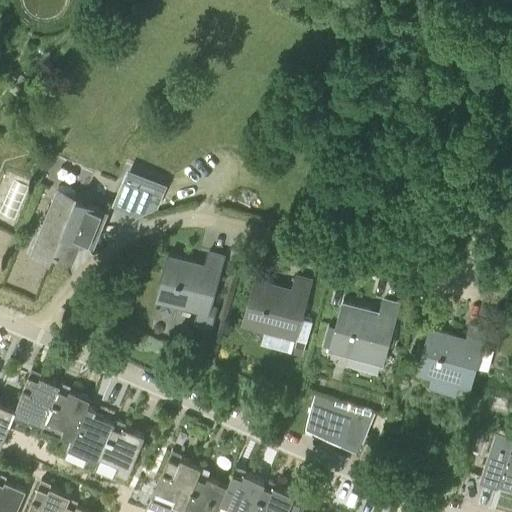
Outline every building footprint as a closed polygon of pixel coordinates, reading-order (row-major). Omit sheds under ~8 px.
[(43,92),(20,74),(9,89),(31,106),(43,92)] [(158,205),(162,195),(125,180),(115,203),(139,214),(158,205)] [(51,261),(55,254),(71,261),(81,237),(93,242),(107,211),(75,197),(77,193),(75,188),(64,184),(60,185),(58,190),(34,244),(31,252),(51,261)] [(210,307),(224,255),(209,251),(204,269),(198,268),(200,262),(168,254),(156,298),(198,310),(194,324),(212,329),(218,309),(210,307)] [(296,337),(312,279),(296,275),(291,294),(285,292),(287,287),(255,278),(243,323),(296,337)] [(392,325),(399,303),(383,299),(378,318),(373,316),(374,311),(342,302),(337,324),(331,322),(325,342),(331,344),(331,347),(382,361),(388,341),(392,342),(393,336),(394,331),(395,326),(392,325)] [(469,386),(486,328),(470,323),(465,342),(460,340),(461,335),(429,327),(417,371),(431,375),(429,383),(455,391),(458,382),(469,386)] [(306,342),(297,340),(294,352),(303,355),(306,342)] [(44,421),(60,384),(31,372),(17,405),(13,414),(33,423),(35,417),(44,421)] [(75,434),(86,408),(91,398),(60,384),(44,421),(42,427),(62,435),(65,430),(75,434)] [(363,433),(371,415),(374,410),(315,393),(308,417),(339,426),(338,429),(360,439),(363,433)] [(0,437),(2,438),(7,426),(13,414),(17,405),(0,397),(0,437)] [(99,458),(117,418),(116,417),(115,421),(86,408),(75,434),(67,451),(87,460),(90,454),(99,458)] [(117,418),(99,458),(97,464),(117,473),(119,467),(128,470),(144,434),(125,426),(127,422),(117,418)] [(472,447),(482,451),(488,432),(478,428),(472,447)] [(511,487),(511,451),(510,451),(511,445),(511,436),(496,431),(480,478),(499,485),(500,483),(511,487)] [(192,487),(201,468),(200,467),(201,465),(172,453),(162,474),(192,487)] [(221,501),(236,468),(234,467),(227,483),(207,475),(209,471),(201,468),(192,487),(221,501)] [(252,511),(265,481),(236,468),(221,501),(218,508),(225,511),(252,511)] [(221,501),(192,487),(162,474),(148,507),(161,511),(216,511),(218,508),(221,501)] [(0,476),(0,511),(16,511),(26,488),(0,476)] [(287,511),(290,505),(292,501),(295,494),(275,485),(276,481),(267,477),(265,481),(252,511),(287,511)] [(62,511),(67,501),(70,495),(50,486),(51,484),(41,480),(27,511),(62,511)] [(93,511),(67,501),(62,511),(93,511)]
